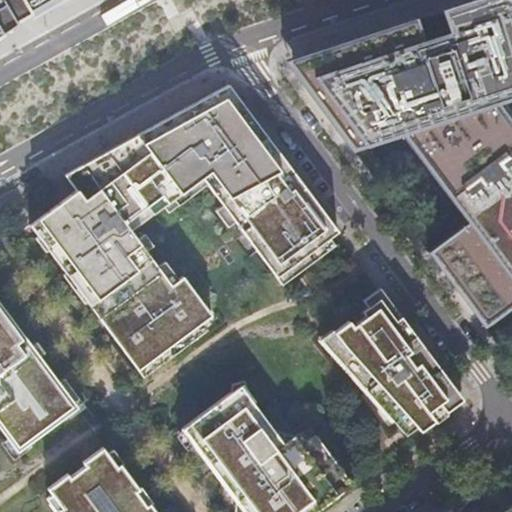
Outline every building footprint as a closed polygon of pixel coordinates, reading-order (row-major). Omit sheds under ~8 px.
[(0,0),(0,28),(48,0),(0,0)] [(511,122),(494,99),(511,94),(511,9),(508,0),(470,0),(287,62),(348,146),(400,131),(462,215),(421,245),(479,321),(511,298),(511,122)] [(29,225),(138,370),(212,315),(183,276),(171,284),(130,230),(202,177),(280,283),(301,267),(297,262),(337,231),(289,164),(228,84),(65,174),(76,190),(29,225)] [(429,375),(439,368),(384,294),(362,311),(365,316),(361,320),(357,315),(342,326),(352,340),(341,347),(371,388),(377,383),(387,399),(382,402),(406,434),(416,426),(420,431),(435,420),(428,411),(446,398),(429,375)] [(0,421),(21,448),(82,404),(0,301),(0,421)] [(463,400),(439,368),(429,375),(446,398),(428,411),(435,420),(463,400)] [(304,511),(311,511),(351,483),(316,435),(301,446),(293,435),(283,443),(252,401),(249,403),(237,388),(182,428),(244,511),(303,511),(304,511)] [(156,511),(149,502),(120,463),(116,466),(102,448),(48,490),(65,511),(156,511)]
